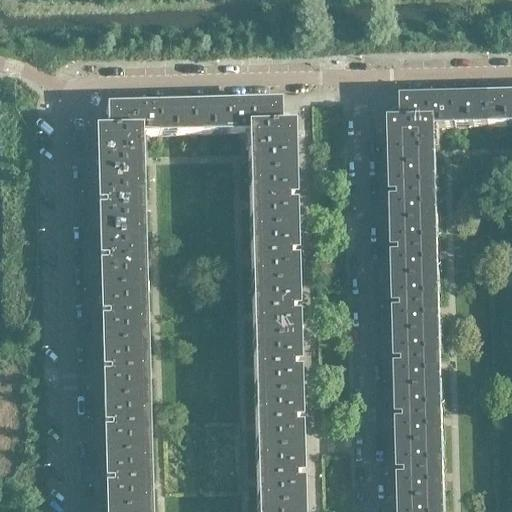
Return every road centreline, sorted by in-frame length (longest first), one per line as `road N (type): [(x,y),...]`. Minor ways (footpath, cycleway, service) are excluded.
road 1 (residential): [(75,511),(66,95),(92,84),(357,75)]
road 2 (residential): [(357,75),(366,511)]
road 3 (residential): [(511,72),(357,75)]
